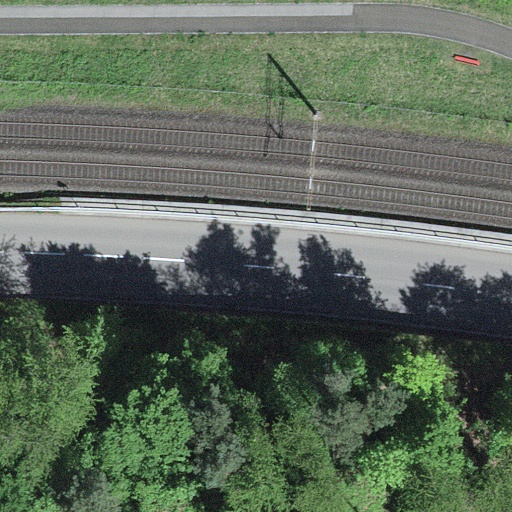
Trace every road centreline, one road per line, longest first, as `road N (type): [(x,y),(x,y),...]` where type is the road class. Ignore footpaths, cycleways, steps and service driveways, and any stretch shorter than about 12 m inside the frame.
road 1 (track): [(511,46),(407,17),(0,19)]
road 2 (primary): [(511,297),(279,267),(0,252)]
